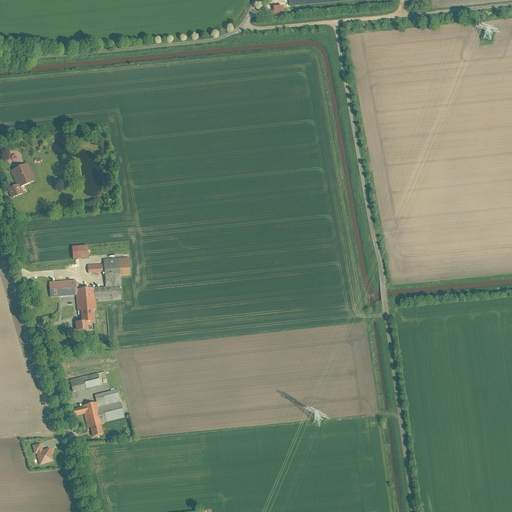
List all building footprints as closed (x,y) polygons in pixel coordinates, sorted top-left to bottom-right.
[(284,7),(274,8),(275,19),(284,18),(284,7)] [(26,164),(9,171),(16,185),(19,183),(20,187),(34,180),(26,164)] [(19,183),(16,185),(7,189),(12,197),(23,192),(20,187),(19,183)] [(87,246),(48,249),(49,261),(88,258),(87,246)] [(105,286),(91,287),(93,302),(121,300),(120,276),(129,275),(128,257),(103,259),(103,264),(104,271),(105,286)] [(104,271),(103,264),(83,266),(83,273),(104,271)] [(74,281),(49,282),(50,295),(75,295),(74,289),(74,281)] [(74,289),(75,295),(76,311),(81,310),(82,320),(86,319),(91,319),(91,309),(94,309),(93,302),(91,287),(74,289)] [(82,320),(75,321),(76,330),(87,329),(86,319),(82,320)] [(97,375),(70,381),(72,392),(100,385),(97,375)] [(117,390),(94,395),(96,403),(101,424),(124,418),(117,390)] [(101,424),(96,403),(71,410),(74,418),(83,415),(87,428),(90,427),(92,436),(104,433),(101,424)] [(40,444),(32,446),(34,455),(36,454),(39,466),(53,462),(49,449),(42,451),(40,444)]
